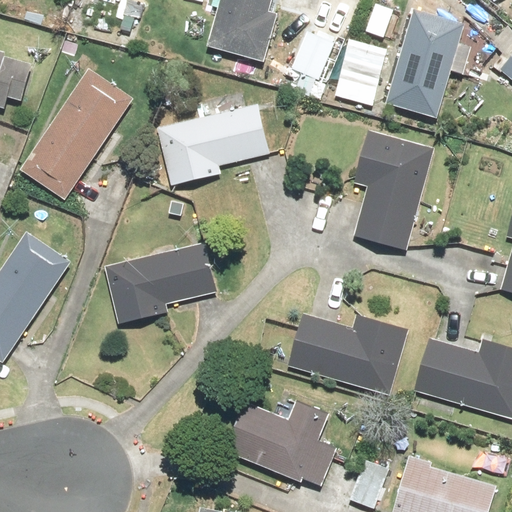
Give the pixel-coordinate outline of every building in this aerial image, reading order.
[(146,0),(130,0),(124,45),(138,47),(146,0)] [(214,66),(218,49),(271,63),(285,10),(273,7),(274,0),(225,0),(213,47),(189,41),(185,58),(214,66)] [(401,0),(383,0),(377,25),(393,29),(401,0)] [(470,22),(420,7),(409,44),(403,43),(396,65),(402,66),(391,103),(441,118),(470,22)] [(339,39),(313,28),(295,69),(320,81),(339,39)] [(511,30),(509,28),(495,44),(511,59),(504,68),(511,75),(511,30)] [(389,47),(353,39),(340,92),(376,101),(389,47)] [(39,62),(0,51),(0,106),(11,109),(15,97),(28,100),(39,62)] [(139,99),(95,68),(25,169),(69,200),(139,99)] [(263,103),(248,107),(244,93),(202,103),(205,117),(161,128),(174,185),(226,173),(225,167),(276,155),(263,103)] [(410,252),(438,147),(371,129),(357,183),(372,187),(358,239),(410,252)] [(76,260),(33,231),(0,280),(0,351),(11,358),(76,260)] [(223,295),(211,243),(112,266),(126,326),(167,316),(165,308),(223,295)] [(307,312),(292,366),(397,394),(415,328),(359,314),(356,325),(307,312)] [(511,344),(488,338),(484,351),(434,337),(419,392),(511,418),(511,344)] [(251,397),(230,448),(329,488),(356,420),(305,400),(299,416),(251,397)] [(395,464),(372,455),(356,498),(378,507),(395,464)] [(438,467),(440,462),(416,455),(398,511),(497,511),(505,487),(438,467)]
